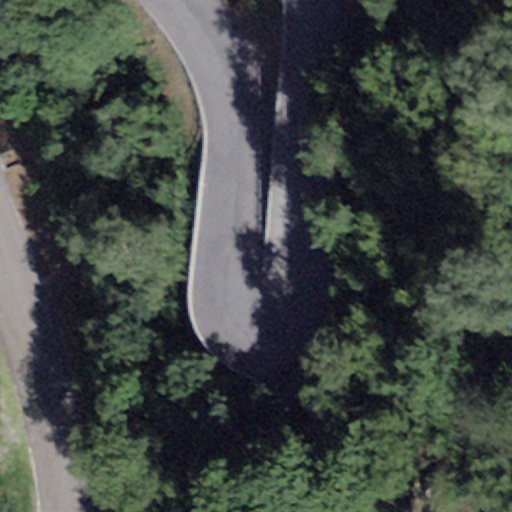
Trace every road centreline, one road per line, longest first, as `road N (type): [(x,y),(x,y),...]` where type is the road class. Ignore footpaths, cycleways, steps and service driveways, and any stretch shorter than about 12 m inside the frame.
road 1 (tertiary): [(178,0),(219,66),(234,119),(222,300),(227,319),(257,337),(288,323),(294,302),(307,0)]
road 2 (tertiary): [(69,511),(42,374),(0,264)]
